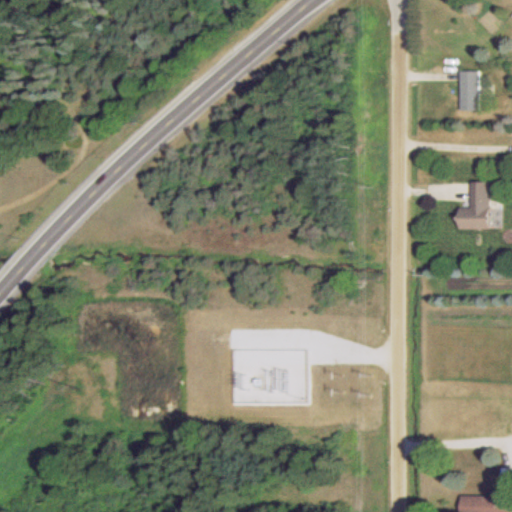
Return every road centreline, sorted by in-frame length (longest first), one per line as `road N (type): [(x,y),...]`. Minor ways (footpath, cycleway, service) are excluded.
road 1 (residential): [(394,511),(397,0)]
road 2 (secondary): [(0,290),(187,100),(306,0)]
